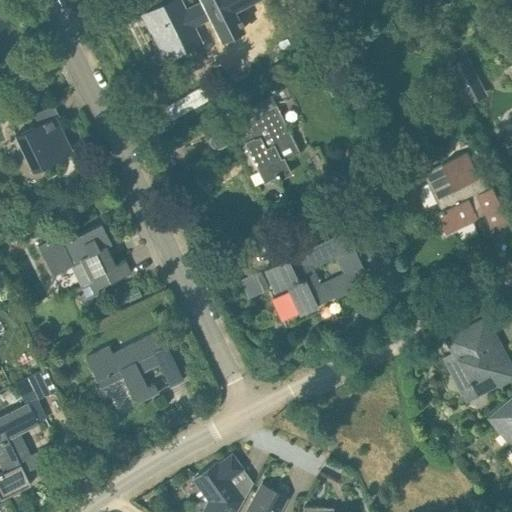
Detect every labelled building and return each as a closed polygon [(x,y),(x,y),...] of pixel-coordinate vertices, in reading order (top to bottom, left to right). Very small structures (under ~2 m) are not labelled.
[(169,59),(187,50),(200,44),(191,25),(206,17),(217,38),(210,41),(223,67),(244,56),(232,33),(236,31),(219,0),(197,0),(199,5),(185,13),(178,0),(171,0),(144,14),(161,49),(163,47),(169,59)] [(353,0),(361,12),(369,8),(364,0),(353,0)] [(468,58),(447,68),(457,88),(461,86),(466,84),(468,83),(469,84),(470,83),(472,83),(471,81),(478,78),(468,58)] [(451,109),(445,112),(456,134),(469,128),(458,106),(452,94),(446,97),(451,109)] [(292,173),(284,158),(299,151),(276,104),(240,122),(238,119),(211,132),(210,133),(209,134),(208,135),(208,136),(207,138),(207,139),(207,141),(208,142),(208,143),(209,144),(210,145),(211,146),(213,147),(214,147),(215,147),(217,147),(219,147),(246,133),(249,140),(244,143),(249,154),(249,153),(263,181),(275,175),(278,181),(281,179),(292,173)] [(38,123),(13,136),(31,172),(71,152),(55,118),(53,115),(49,118),(38,123)] [(492,225),(509,218),(495,188),(490,190),(484,177),(480,179),(468,153),(425,174),(434,193),(443,213),(438,215),(446,233),(479,218),(475,210),(483,206),(492,225)] [(382,194),(380,200),(383,205),(388,207),(394,205),(396,199),(392,192),(388,191),(382,194)] [(355,193),(339,200),(346,215),(362,207),(355,193)] [(40,234),(53,228),(47,216),(35,222),(40,234)] [(59,234),(38,244),(53,275),(74,264),(72,260),(78,258),(86,276),(88,281),(75,288),(81,302),(100,293),(98,288),(112,281),(130,272),(124,259),(114,264),(105,245),(111,242),(101,222),(83,231),(63,241),(59,234)] [(334,296),(335,298),(353,290),(352,288),(369,280),(360,262),(346,230),(264,268),(275,291),(287,286),(300,315),(318,307),(317,304),(334,296)] [(262,267),(240,277),(248,297),(271,288),(262,267)] [(17,311),(7,315),(12,327),(22,322),(17,311)] [(456,351),(445,357),(454,374),(464,369),(472,384),(493,373),(499,385),(511,377),(511,365),(500,343),(496,346),(482,320),(449,337),(456,351)] [(123,376),(136,403),(158,392),(153,382),(147,386),(140,372),(158,363),(170,386),(183,379),(159,330),(112,352),(109,345),(86,357),(101,387),(123,376)] [(38,399),(55,391),(44,368),(14,382),(25,404),(0,416),(0,462),(4,471),(2,472),(2,471),(0,472),(0,498),(30,484),(24,472),(55,457),(49,446),(30,455),(20,433),(47,419),(38,399)] [(511,399),(505,405),(493,415),(511,440),(511,399)] [(175,406),(163,412),(171,428),(182,422),(175,406)] [(216,461),(193,478),(205,495),(209,500),(201,511),(235,511),(243,499),(229,478),(242,468),(232,453),(218,463),(216,461)] [(74,482),(63,459),(45,468),(57,491),(74,482)] [(278,511),(286,498),(261,484),(244,511),(278,511)]
